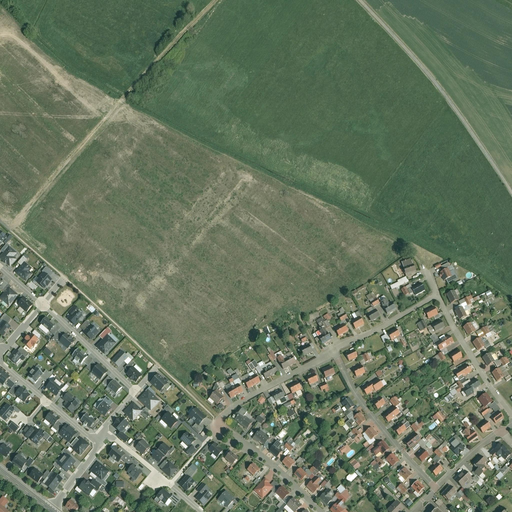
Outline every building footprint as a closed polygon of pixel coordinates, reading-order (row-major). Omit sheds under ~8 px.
[(18,254),(9,247),(0,257),(0,258),(9,266),(18,254)] [(401,262),(406,276),(411,275),(411,273),(415,272),(411,258),(401,262)] [(35,269),(24,261),(16,273),(26,281),(35,269)] [(440,272),(444,281),(446,280),(447,283),(457,278),(453,270),(449,272),(447,269),(443,271),(440,272)] [(53,279),(44,272),(36,282),(45,289),(53,279)] [(408,282),(406,276),(397,280),(398,282),(390,286),(392,289),(408,282)] [(414,292),(416,295),(424,291),(420,283),(412,287),(410,284),(405,287),(409,294),(414,292)] [(400,289),(404,296),(408,293),(405,287),(400,289)] [(18,295),(9,288),(0,298),(9,306),(18,295)] [(481,300),(494,294),(492,289),(479,295),(481,300)] [(446,294),(450,304),(458,300),(454,291),(446,294)] [(34,305),(25,297),(18,305),(28,313),(34,305)] [(380,303),(387,315),(396,310),(391,302),(389,304),(386,299),(380,303)] [(67,312),(71,316),(76,310),(76,311),(78,310),(74,306),(67,312)] [(424,311),(428,319),(438,314),(434,306),(424,311)] [(454,311),(459,320),(469,315),(467,311),(465,312),(462,307),(454,311)] [(76,311),(76,310),(71,316),(67,319),(74,326),(83,317),(76,311)] [(375,310),(366,315),(371,322),(379,317),(375,310)] [(351,321),(355,329),(364,325),(359,317),(361,315),(359,311),(354,314),(357,318),(351,321)] [(56,324),(46,316),(40,324),(49,331),(55,324),(56,324)] [(444,328),(440,320),(426,327),(430,335),(444,328)] [(11,326),(3,321),(0,325),(0,334),(3,337),(11,326)] [(79,328),(83,331),(89,325),(85,321),(79,328)] [(463,328),(468,336),(475,331),(470,323),(463,328)] [(60,328),(55,324),(49,331),(49,332),(54,336),(58,332),(60,328)] [(98,332),(90,324),(89,325),(83,331),(82,332),(91,341),(98,332)] [(334,329),(339,337),(348,331),(343,324),(334,329)] [(99,337),(102,340),(107,335),(111,332),(107,328),(99,337)] [(318,338),(322,345),(331,340),(324,328),(319,331),(321,336),(318,338)] [(395,328),(387,333),(387,334),(390,339),(391,341),(395,338),(398,343),(399,342),(401,346),(405,344),(399,334),(396,328),(395,328)] [(34,332),(31,336),(38,341),(41,337),(34,332)] [(58,342),(63,336),(58,332),(54,336),(52,338),(58,343),(58,342)] [(298,337),(300,343),(308,339),(306,333),(298,337)] [(74,341),(65,334),(63,336),(58,342),(67,350),(74,341)] [(390,339),(387,334),(381,337),(383,343),(390,339)] [(25,342),(23,344),(30,350),(32,347),(33,348),(36,344),(35,344),(38,341),(31,336),(31,335),(29,338),(27,337),(24,340),(25,342)] [(107,335),(102,340),(95,347),(104,355),(116,343),(107,335)] [(436,343),(440,351),(453,343),(449,335),(439,341),(436,343)] [(472,343),(478,351),(484,347),(486,349),(491,345),(487,340),(483,342),(480,338),(472,343)] [(299,349),(303,357),(312,352),(308,344),(299,349)] [(21,347),(17,351),(22,355),(25,357),(28,353),(21,347)] [(44,351),(51,357),(54,354),(48,348),(44,351)] [(17,351),(15,349),(7,359),(15,365),(22,355),(17,351)] [(87,357),(79,349),(72,356),(81,364),(82,362),(87,357)] [(271,350),(268,351),(269,355),(267,355),(270,361),(275,359),(271,350)] [(458,350),(449,355),(453,363),(462,358),(458,350)] [(121,351),(111,361),(118,368),(128,357),(121,351)] [(354,351),(345,355),(348,362),(357,358),(354,351)] [(359,362),(361,366),(373,360),(370,353),(362,356),(364,360),(359,362)] [(482,358),(487,366),(495,362),(489,353),(482,358)] [(93,360),(88,355),(87,357),(82,362),(87,366),(92,361),(93,360)] [(276,359),(282,370),(295,363),(291,356),(283,360),(281,356),(276,359)] [(97,366),(92,361),(87,366),(86,368),(91,372),(97,366)] [(124,368),(128,372),(132,367),(134,365),(130,362),(124,368)] [(259,368),(265,379),(277,373),(273,366),(271,362),(265,365),(265,364),(259,368)] [(107,372),(98,364),(97,366),(91,372),(100,381),(107,372)] [(463,377),(471,372),(467,365),(454,373),(459,381),(464,378),(463,377)] [(352,370),(356,378),(365,373),(361,366),(352,370)] [(142,375),(132,367),(128,372),(126,374),(135,383),(142,375)] [(322,371),(325,378),(334,374),(331,367),(322,371)] [(10,376),(0,368),(0,382),(2,385),(4,383),(7,379),(10,376)] [(42,374),(35,368),(27,377),(35,383),(40,377),(42,374)] [(491,373),(497,382),(504,377),(505,379),(509,376),(506,371),(501,374),(498,369),(491,373)] [(379,370),(374,373),(377,378),(382,375),(379,370)] [(45,371),(42,374),(40,377),(45,382),(51,375),(45,371)] [(168,382),(158,373),(150,383),(159,391),(168,382)] [(306,378),(309,386),(318,381),(315,374),(306,378)] [(244,382),(248,389),(260,383),(255,375),(244,382)] [(107,387),(113,380),(108,376),(102,383),(107,387)] [(64,387),(54,378),(46,388),(56,396),(64,387)] [(15,385),(7,379),(4,383),(11,389),(15,385)] [(362,388),(366,395),(374,390),(375,392),(383,387),(378,379),(370,384),(370,383),(362,388)] [(463,390),(467,397),(473,393),(472,391),(480,386),(476,379),(470,382),(467,384),(469,386),(464,389),(463,390)] [(122,388),(113,380),(107,387),(107,388),(116,395),(122,388)] [(470,382),(469,380),(466,382),(461,384),(464,389),(469,386),(467,384),(470,382)] [(288,386),(291,394),(301,390),(297,382),(288,386)] [(226,391),(231,399),(242,392),(238,384),(226,391)] [(14,396),(14,395),(20,389),(15,385),(11,389),(9,392),(14,396)] [(14,395),(24,403),(30,396),(21,388),(20,389),(14,395)] [(145,391),(145,392),(147,390),(153,396),(155,394),(149,388),(145,391)] [(145,392),(138,400),(150,411),(159,402),(153,396),(147,390),(145,392)] [(280,390),(271,395),(275,402),(279,400),(281,405),(282,404),(286,402),(284,398),(280,390)] [(213,402),(217,405),(223,399),(215,392),(207,401),(211,405),(213,402)] [(71,414),(80,402),(68,393),(63,399),(63,400),(67,403),(64,407),(71,414)] [(483,406),(484,408),(485,407),(490,403),(492,402),(486,393),(478,399),(483,406)] [(106,397),(102,401),(109,407),(112,403),(106,397)] [(287,397),(284,398),(286,402),(282,404),(284,408),(291,405),(287,397)] [(372,403),(378,410),(385,404),(379,397),(372,403)] [(341,403),(347,411),(349,409),(355,406),(349,398),(341,403)] [(389,401),(394,407),(398,404),(393,398),(389,401)] [(109,407),(102,401),(96,409),(104,417),(111,409),(109,407)] [(142,410),(133,402),(123,412),(132,421),(140,414),(142,411),(142,410)] [(491,405),(490,403),(485,407),(488,411),(496,405),(494,402),(491,405)] [(497,404),(496,405),(488,411),(489,413),(491,416),(499,411),(501,410),(497,404)] [(0,412),(0,417),(6,423),(15,412),(12,410),(6,405),(0,412)] [(168,412),(170,414),(173,411),(167,405),(163,409),(167,413),(168,412)] [(383,416),(388,422),(399,414),(394,407),(383,416)] [(206,417),(197,408),(188,416),(196,424),(198,426),(199,425),(206,417)] [(232,418),(247,429),(252,423),(243,417),(247,412),(241,408),(238,413),(236,412),(232,418)] [(143,409),(142,410),(142,411),(140,414),(146,419),(150,415),(143,409)] [(291,409),(286,413),(289,418),(294,414),(291,409)] [(490,417),(495,424),(503,418),(499,411),(491,416),(490,417)] [(59,419),(50,412),(44,419),(53,427),(57,421),(59,419)] [(170,414),(168,412),(167,413),(160,420),(170,429),(178,421),(170,414)] [(355,416),(352,412),(346,416),(349,421),(355,416)] [(431,417),(433,421),(436,419),(439,423),(444,419),(438,412),(431,417)] [(96,421),(86,413),(80,421),(89,428),(90,428),(96,421)] [(355,421),(359,425),(365,421),(359,413),(355,416),(349,421),(345,424),(349,429),(350,428),(351,429),(353,427),(352,425),(351,426),(350,425),(355,421)] [(129,424),(121,417),(112,426),(120,433),(121,432),(129,424)] [(463,425),(466,429),(471,425),(466,418),(464,420),(466,422),(463,425)] [(96,421),(90,428),(93,430),(100,422),(96,420),(96,421)] [(437,420),(428,427),(430,430),(439,424),(437,420)] [(62,425),(57,421),(53,427),(52,428),(57,432),(62,425)] [(477,426),(483,434),(491,428),(486,421),(477,426)] [(8,428),(15,433),(19,428),(13,423),(8,428)] [(393,429),(398,436),(407,430),(406,429),(409,426),(407,423),(403,426),(400,423),(393,429)] [(198,426),(196,424),(192,428),(198,434),(203,429),(199,425),(198,426)] [(76,433),(66,425),(58,435),(68,443),(76,433)] [(27,438),(34,431),(28,426),(25,429),(21,434),(27,439),(27,438)] [(372,427),(364,433),(370,441),(378,435),(372,427)] [(42,435),(35,429),(34,431),(27,438),(36,445),(42,437),(43,436),(42,435)] [(252,439),(258,443),(259,442),(264,445),(267,442),(270,437),(260,429),(252,439)] [(355,429),(351,432),(355,437),(359,434),(355,429)] [(465,437),(469,443),(477,438),(472,431),(470,432),(468,430),(464,432),(463,430),(459,433),(463,439),(465,437)] [(44,432),(42,435),(43,436),(42,437),(47,441),(50,437),(44,432)] [(120,433),(117,437),(125,443),(129,438),(121,432),(120,433)] [(195,441),(186,433),(179,440),(188,448),(191,446),(195,441)] [(403,442),(409,449),(420,440),(414,433),(403,442)] [(429,434),(424,439),(432,446),(437,441),(429,434)] [(89,444),(81,437),(78,440),(72,447),(71,449),(80,456),(89,444)] [(417,444),(422,450),(424,448),(423,447),(428,443),(423,438),(417,444)] [(151,446),(143,439),(136,447),(143,454),(151,446)] [(164,442),(158,449),(166,456),(172,449),(164,442)] [(269,452),(276,458),(284,448),(277,442),(274,446),(269,451),(269,452)] [(371,451),(374,455),(379,451),(382,455),(388,449),(382,442),(374,448),(371,451)] [(13,449),(4,443),(0,448),(0,452),(6,458),(13,449)] [(208,450),(217,458),(223,451),(215,443),(210,449),(208,450)] [(287,443),(284,447),(290,452),(293,448),(287,443)] [(450,449),(456,456),(464,449),(460,446),(458,443),(450,449)] [(494,454),(499,459),(501,457),(504,461),(505,460),(510,455),(511,454),(500,443),(490,453),(492,456),(494,454)] [(125,454),(115,446),(108,455),(118,463),(125,454)] [(196,450),(191,446),(188,448),(184,453),(188,456),(189,455),(191,456),(196,450)] [(206,446),(201,453),(204,456),(208,450),(210,449),(206,446)] [(65,454),(69,457),(71,454),(64,449),(62,451),(65,454)] [(158,449),(152,456),(159,463),(166,456),(158,449)] [(434,453),(436,456),(439,458),(442,455),(440,453),(441,452),(438,449),(434,453)] [(416,456),(422,463),(429,456),(422,450),(416,456)] [(225,459),(232,465),(238,459),(230,453),(225,459)] [(29,461),(18,454),(12,463),(22,470),(29,461)] [(69,457),(65,454),(57,464),(61,467),(66,472),(74,462),(69,457)] [(386,459),(392,467),(394,465),(398,462),(392,454),(386,459)] [(435,463),(436,464),(440,460),(439,458),(436,456),(432,461),(434,463),(435,463)] [(478,469),(482,473),(487,469),(483,465),(486,462),(480,456),(472,463),(478,469)] [(369,464),(372,467),(376,463),(379,467),(383,463),(377,457),(369,464)] [(282,463),(289,469),(294,464),(287,458),(282,463)] [(353,459),(348,464),(355,470),(359,465),(353,459)] [(178,469),(169,461),(162,470),(171,478),(178,469)] [(109,471),(98,462),(90,472),(96,477),(101,481),(102,480),(109,471)] [(434,466),(429,470),(435,477),(442,470),(436,464),(435,463),(434,463),(433,465),(434,466)] [(143,472),(134,464),(127,472),(136,480),(143,472)] [(247,470),(255,478),(258,475),(256,473),(259,470),(252,464),(247,470)] [(508,469),(505,466),(499,472),(502,474),(508,469)] [(44,474),(35,467),(28,476),(37,483),(44,474)] [(309,471),(314,477),(318,472),(313,467),(309,471)] [(399,474),(405,481),(411,475),(405,468),(399,474)] [(294,475),(301,481),(306,475),(300,469),(294,475)] [(482,473),(478,469),(474,473),(476,475),(479,478),(479,477),(483,474),(482,473)] [(471,478),(464,470),(454,480),(461,488),(471,478)] [(349,483),(356,476),(351,471),(344,479),(349,483)] [(62,480),(53,473),(44,485),(53,492),(62,480)] [(195,481),(188,475),(179,485),(187,491),(195,481)] [(101,481),(96,477),(94,479),(104,487),(107,484),(102,480),(101,481)] [(265,478),(254,491),(263,499),(270,490),(272,488),(270,486),(267,484),(269,482),(265,478)] [(307,486),(314,493),(319,487),(316,485),(319,481),(316,478),(313,482),(312,481),(307,486)] [(90,484),(84,480),(77,489),(88,497),(94,489),(95,488),(90,484)] [(93,480),(90,484),(95,488),(94,489),(97,491),(101,486),(93,480)] [(324,487),(327,490),(328,490),(333,485),(330,481),(329,483),(324,487)] [(411,487),(419,496),(423,492),(421,491),(424,488),(417,481),(411,487)] [(274,482),(270,486),(272,488),(270,490),(272,492),(278,486),(274,482)] [(397,488),(403,494),(407,490),(402,484),(397,488)] [(449,486),(441,494),(448,501),(456,493),(449,486)] [(275,493),(283,500),(289,494),(281,487),(275,493)] [(382,500),(385,497),(376,488),(373,491),(382,500)] [(162,489),(155,497),(164,505),(167,501),(171,496),(162,489)] [(206,492),(204,489),(195,498),(203,505),(211,497),(206,492)] [(236,498),(227,490),(218,500),(227,508),(236,498)] [(320,498),(327,505),(332,500),(330,498),(333,495),(328,490),(327,490),(320,498)] [(460,491),(457,494),(467,503),(470,500),(464,495),(460,491)] [(338,492),(335,496),(339,501),(343,504),(347,500),(338,492)] [(172,495),(171,496),(167,501),(175,507),(180,501),(172,495)] [(0,511),(7,511),(3,508),(8,502),(2,497),(0,499),(0,511)] [(65,506),(73,511),(78,505),(70,499),(65,506)] [(287,506),(293,511),(295,511),(301,506),(293,499),(287,506)] [(439,499),(435,503),(439,507),(443,503),(439,499)] [(330,511),(331,511),(342,511),(339,509),(343,505),(343,504),(339,501),(330,511)] [(386,511),(387,511),(401,511),(404,509),(396,501),(386,511)]
